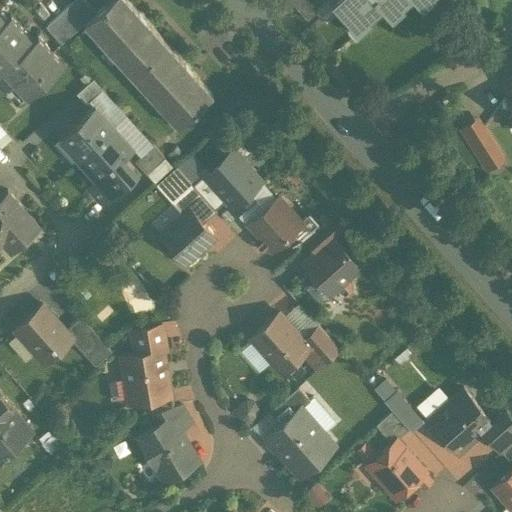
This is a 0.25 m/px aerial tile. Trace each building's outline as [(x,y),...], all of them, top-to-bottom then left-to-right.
[(87,0),(70,0),(45,24),(61,41),(84,21),(96,10),(87,0)] [(212,92),(128,0),(106,0),(96,10),(84,21),(177,123),(212,92)] [(316,9),(307,0),(290,0),(306,18),(307,18),(306,16),(314,9),(315,10),(316,9)] [(307,0),(316,9),(326,0),(307,0)] [(333,0),(354,23),(380,1),(388,10),(398,0),(333,0)] [(5,17),(0,21),(0,67),(1,67),(33,38),(10,12),(5,17)] [(33,38),(1,67),(26,94),(63,61),(37,33),(33,38)] [(511,74),(503,79),(508,88),(505,90),(511,102),(511,112),(510,113),(511,114),(511,115),(511,74)] [(93,76),(76,91),(86,101),(102,87),(93,76)] [(94,102),(59,133),(60,134),(62,132),(81,152),(77,155),(77,156),(114,123),(94,102)] [(114,123),(77,156),(78,156),(82,153),(98,172),(96,174),(97,174),(88,182),(101,198),(135,167),(122,152),(132,143),(114,123)] [(483,126),(466,137),(486,168),(503,157),(483,126)] [(152,142),(134,158),(146,171),(164,155),(152,142)] [(224,197),(191,159),(180,168),(193,182),(214,206),(224,197)] [(214,206),(193,182),(172,200),(182,212),(189,206),(202,221),(216,208),(214,206)] [(37,221),(7,188),(0,194),(0,232),(10,244),(37,221)] [(278,194),(248,220),(271,247),(288,232),(301,220),(301,219),(278,194)] [(182,212),(160,232),(185,259),(213,234),(202,221),(189,206),(182,212)] [(308,212),(301,219),(301,220),(288,232),(299,244),(319,225),(308,212)] [(329,291),(360,265),(334,234),(303,260),(329,291)] [(65,327),(42,302),(15,326),(44,359),(70,336),(71,335),(65,327)] [(278,310),(251,335),(281,368),(307,345),(308,344),(302,336),(278,310)] [(102,339),(80,314),(65,327),(71,335),(70,336),(86,354),(102,339)] [(162,322),(131,327),(134,344),(165,338),(162,322)] [(317,323),(302,336),(308,344),(307,345),(322,362),(339,347),(317,323)] [(165,338),(134,344),(135,350),(122,353),(129,399),(169,393),(162,348),(166,347),(165,338)] [(298,384),(269,409),(280,421),(300,404),(301,405),(310,398),(298,384)] [(463,385),(427,416),(457,450),(482,427),(492,418),(492,417),(463,385)] [(0,446),(8,440),(10,443),(30,426),(9,402),(10,402),(0,391),(0,446)] [(180,403),(148,408),(156,422),(166,438),(180,429),(191,422),(180,403)] [(301,405),(300,404),(280,421),(265,434),(300,473),(334,442),(301,405)] [(511,412),(505,405),(492,417),(492,418),(482,427),(501,449),(511,439),(511,412)] [(392,407),(375,422),(391,440),(396,435),(397,436),(409,426),(392,407)] [(180,429),(166,438),(156,422),(136,434),(163,479),(198,457),(180,429)] [(391,440),(367,461),(396,494),(425,468),(397,436),(396,435),(391,440)] [(511,439),(501,449),(511,461),(511,439)] [(511,466),(493,483),(511,504),(511,466)]
